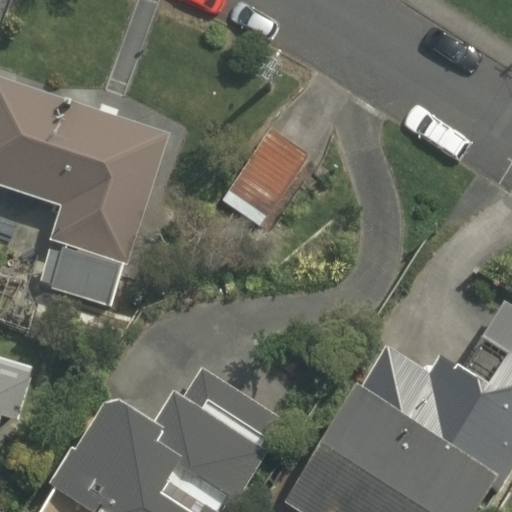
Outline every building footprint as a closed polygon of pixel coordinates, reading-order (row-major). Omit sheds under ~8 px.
[(48,244),(126,270),(169,140),(0,83),(0,190),(60,210),(48,244)] [(223,205),(262,231),(310,160),(271,134),(223,205)] [(41,294),(108,319),(124,275),(57,250),(41,294)] [(495,511),(511,488),(511,314),(508,311),(462,378),(441,363),(427,383),(390,357),(287,507),(294,511),(495,511)] [(0,432),(2,425),(19,429),(34,377),(0,366),(0,432)] [(235,511),(286,427),(202,377),(185,405),(175,399),(156,431),(110,404),(56,494),(45,511),(235,511)]
